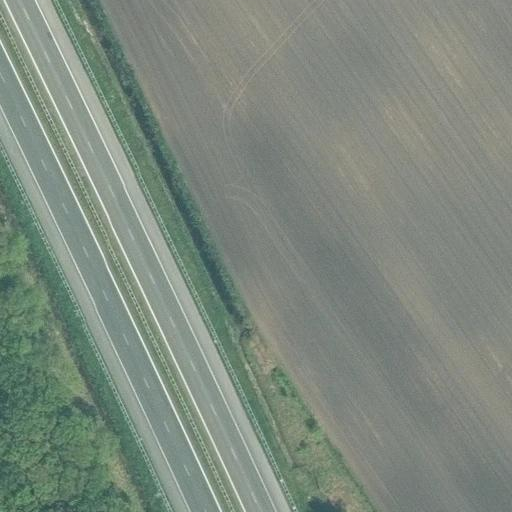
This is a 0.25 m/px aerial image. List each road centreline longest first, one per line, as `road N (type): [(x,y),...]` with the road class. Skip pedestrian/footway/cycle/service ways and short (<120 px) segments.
road 1 (motorway): [(257,511),(20,0)]
road 2 (motorway): [(0,79),(204,511)]
